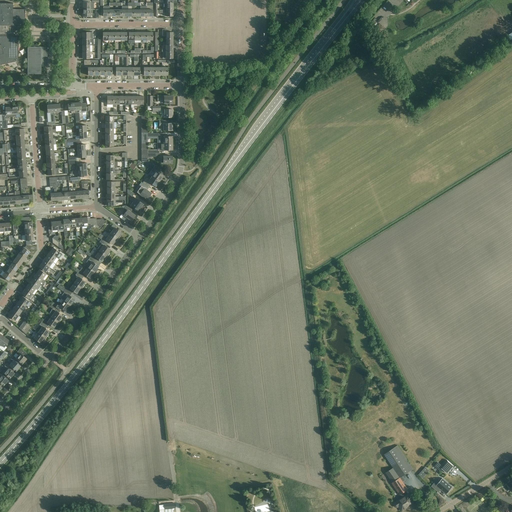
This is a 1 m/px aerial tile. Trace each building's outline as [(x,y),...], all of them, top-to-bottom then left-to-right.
[(0,64),(0,65),(0,64),(0,63),(18,60),(18,36),(13,36),(13,34),(13,31),(13,10),(13,7),(13,3),(0,3),(0,64)] [(13,10),(13,31),(28,31),(28,19),(43,19),(43,7),(13,7),(13,10)] [(166,36),(166,39),(173,39),(173,32),(166,32),(166,29),(162,29),(162,36),(166,36)] [(47,67),(47,57),(47,55),(49,55),(49,51),(47,51),(47,47),(40,47),(39,47),(39,45),(29,45),(29,47),(27,47),(28,74),(41,74),(41,67),(47,67)] [(172,106),(172,103),(172,96),(158,96),(158,100),(164,100),(164,103),(169,103),(169,106),(172,106)] [(74,103),(75,113),(86,112),(87,111),(86,103),(81,104),(81,102),(74,103)] [(5,108),(5,112),(6,115),(2,115),(3,121),(2,121),(3,129),(8,129),(7,120),(5,121),(5,118),(10,118),(9,117),(12,117),(12,107),(5,108)] [(172,123),(167,123),(167,120),(159,120),(159,127),(164,127),(164,130),(172,130),(172,123)] [(67,139),(67,143),(79,142),(78,139),(75,139),(69,140),(68,133),(66,133),(67,139)] [(75,145),(75,151),(85,151),(85,144),(81,144),(81,141),(79,142),(67,143),(67,146),(75,145)] [(172,143),(161,143),(158,143),(158,150),(147,150),(147,152),(147,153),(160,153),(160,150),(161,150),(172,150),(172,143)] [(69,161),(76,161),(76,158),(86,157),(85,151),(75,151),(76,156),(68,157),(69,161)] [(76,164),(77,167),(77,170),(87,170),(87,164),(77,164),(76,161),(69,161),(69,165),(76,164)] [(161,169),(157,166),(155,165),(152,170),(155,173),(152,176),(159,181),(163,176),(160,174),(161,172),(159,172),(161,169)] [(155,186),(159,181),(152,176),(150,179),(147,177),(143,183),(148,187),(150,185),(151,186),(152,184),(155,186)] [(148,187),(143,183),(142,182),(137,188),(142,191),(140,195),(146,199),(150,193),(146,190),(148,187)] [(50,183),(50,187),(53,187),(53,189),(54,189),(55,193),(48,193),(49,197),(52,197),(52,201),(58,201),(57,193),(57,186),(57,183),(50,183)] [(21,195),(22,203),(28,202),(28,199),(33,199),(32,194),(27,195),(21,195)] [(133,202),(130,205),(138,210),(143,204),(133,197),(131,200),(133,202)] [(126,206),(122,206),(121,206),(124,208),(123,209),(125,211),(123,215),(124,216),(122,219),(127,222),(129,219),(131,220),(135,215),(131,212),(132,210),(126,205),(126,206)] [(29,217),(21,218),(22,222),(24,222),(24,228),(32,228),(32,222),(30,222),(29,217)] [(87,218),(81,218),(82,227),(88,226),(88,230),(91,230),(94,225),(91,226),(91,219),(87,219),(87,218)] [(52,230),(57,230),(58,230),(57,221),(51,222),(51,224),(48,224),(49,232),(52,232),(52,230)] [(113,230),(110,233),(117,238),(121,233),(115,228),(116,226),(113,224),(110,228),(113,230)] [(100,234),(98,237),(101,239),(102,239),(107,243),(109,241),(113,244),(117,238),(110,233),(108,237),(105,235),(104,236),(100,234)] [(26,244),(27,244),(32,244),(32,240),(33,240),(33,234),(25,234),(25,235),(23,235),(22,236),(22,240),(23,241),(26,240),(26,244)] [(98,249),(106,256),(110,250),(105,246),(107,243),(102,239),(101,239),(100,242),(102,243),(98,249)] [(20,252),(26,256),(30,252),(23,247),(20,252)] [(50,252),(56,257),(60,253),(53,248),(50,252)] [(91,257),(96,261),(98,259),(102,262),(106,256),(98,249),(93,255),(92,254),(91,253),(89,256),(91,257)] [(65,255),(70,259),(74,255),(70,250),(65,255)] [(23,261),(26,256),(20,252),(16,257),(23,261)] [(59,259),(56,257),(50,252),(46,257),(53,262),(55,264),(59,259)] [(13,262),(19,266),(23,261),(16,257),(13,262)] [(49,267),(53,262),(46,257),(42,262),(49,267)] [(85,265),(87,267),(94,272),(98,267),(94,264),(96,261),(91,257),(85,265)] [(16,271),(19,266),(13,262),(10,260),(9,262),(11,264),(9,266),(16,271)] [(45,272),(49,267),(42,262),(39,267),(45,272)] [(12,276),(16,271),(9,266),(7,269),(5,271),(12,276)] [(79,270),(77,273),(83,277),(85,274),(90,278),(94,272),(87,267),(83,273),(79,270)] [(0,274),(8,281),(12,276),(5,271),(3,270),(0,273),(0,274)] [(46,275),(43,273),(39,270),(36,274),(43,279),(46,275)] [(76,275),(77,275),(72,281),(81,287),(85,282),(81,279),(83,277),(77,273),(76,275)] [(45,281),(43,279),(36,274),(32,279),(41,285),(42,286),(45,281)] [(38,290),(41,285),(32,279),(29,283),(36,289),(38,290)] [(67,286),(65,289),(71,293),(73,291),(77,294),(81,287),(72,281),(68,287),(67,286)] [(25,288),(32,294),(36,289),(29,283),(25,288)] [(28,299),(32,294),(25,288),(21,294),(28,299)] [(60,297),(64,300),(70,305),(74,299),(69,296),(71,293),(65,289),(64,291),(64,292),(60,297)] [(19,301),(26,306),(29,301),(22,296),(19,301)] [(66,311),(70,305),(64,300),(61,303),(60,303),(57,303),(55,306),(60,310),(62,308),(66,311)] [(15,306),(22,311),(26,306),(19,301),(15,306)] [(58,313),(60,310),(55,306),(52,304),(50,307),(53,309),(49,315),(58,321),(62,316),(58,313)] [(18,316),(22,311),(15,306),(12,310),(18,316)] [(15,320),(18,316),(12,310),(8,315),(15,320)] [(54,327),(58,321),(49,315),(51,317),(49,320),(46,318),(44,320),(43,319),(41,322),(47,326),(48,323),(54,327)] [(24,321),(19,328),(22,330),(26,324),(28,321),(26,320),(24,322),(24,321)] [(36,330),(38,332),(45,337),(49,331),(45,328),(47,326),(41,322),(40,324),(36,330)] [(26,334),(29,330),(31,327),(29,325),(26,324),(22,330),(26,334)] [(38,332),(37,334),(34,338),(41,343),(45,337),(38,332)] [(10,340),(5,337),(0,343),(5,347),(10,340)] [(21,348),(17,352),(16,353),(14,356),(16,358),(20,362),(22,363),(27,358),(25,357),(27,354),(21,348)] [(18,364),(20,362),(16,358),(14,356),(10,360),(12,362),(10,365),(14,369),(16,371),(20,366),(18,364)] [(14,369),(10,365),(7,363),(4,368),(6,370),(4,372),(8,376),(10,378),(14,373),(12,371),(14,369)] [(392,483),(400,495),(400,494),(403,493),(408,489),(403,482),(405,480),(403,476),(414,469),(398,445),(384,454),(393,468),(386,473),(392,482),(392,483)] [(438,463),(435,466),(442,472),(444,470),(447,473),(453,465),(447,460),(442,466),(438,463)] [(425,467),(418,474),(422,478),(429,471),(425,467)] [(436,481),(432,486),(439,492),(441,489),(446,494),(453,487),(452,487),(442,479),(443,478),(442,478),(438,483),(436,481)] [(506,495),(510,492),(506,486),(502,489),(506,495)] [(403,493),(400,494),(403,498),(395,503),(394,504),(395,505),(395,506),(396,507),(398,507),(399,506),(402,511),(408,507),(407,506),(409,504),(409,505),(414,502),(408,494),(405,496),(403,493)]
